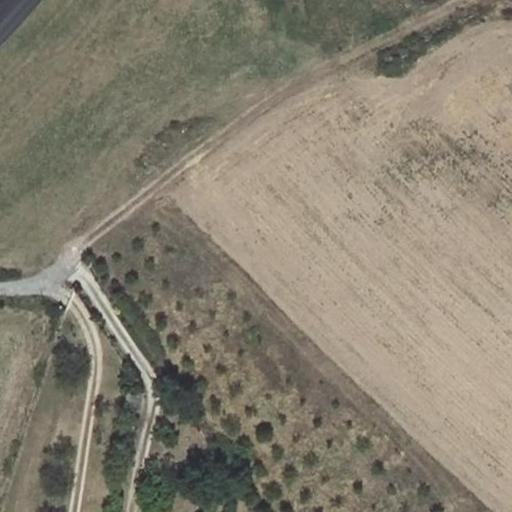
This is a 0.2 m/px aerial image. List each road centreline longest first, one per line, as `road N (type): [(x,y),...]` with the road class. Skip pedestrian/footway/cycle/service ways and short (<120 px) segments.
road 1 (track): [(57,275),(336,48),(439,0)]
road 2 (track): [(57,275),(91,327),(75,511)]
